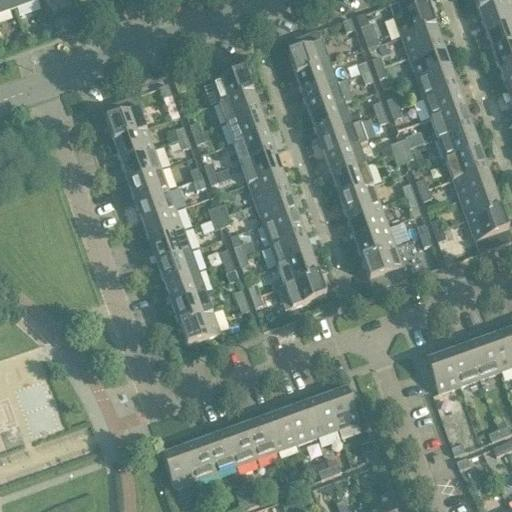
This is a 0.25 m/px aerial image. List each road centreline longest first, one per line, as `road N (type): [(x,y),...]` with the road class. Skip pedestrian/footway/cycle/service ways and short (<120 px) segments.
road 1 (residential): [(36,90),(153,410),(367,337)]
road 2 (residential): [(36,90),(255,8)]
road 3 (residential): [(367,337),(432,511)]
road 4 (residential): [(367,337),(511,284)]
